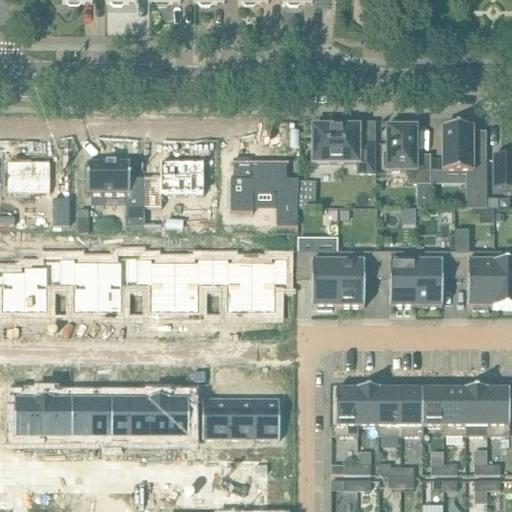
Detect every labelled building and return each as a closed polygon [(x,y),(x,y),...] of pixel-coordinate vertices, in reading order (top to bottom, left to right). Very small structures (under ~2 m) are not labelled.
[(405,174),(408,186),(408,187),(431,187),(430,158),(416,158),(416,130),(406,130),(406,125),(391,125),(391,130),(387,130),(387,156),(384,156),(384,169),(387,169),(387,174),(405,174)] [(315,132),(313,132),(312,168),(357,168),(357,179),(373,179),(374,148),(358,148),(358,132),(330,132),(330,128),(315,128),(315,132)] [(472,163),(472,131),(442,131),(442,176),(466,176),(466,212),(486,212),(486,163),(472,163)] [(511,158),(493,159),(493,193),(511,192),(511,158)] [(1,163),(1,195),(46,195),(46,163),(16,163),(16,161),(3,161),(3,163),(1,163)] [(86,165),(87,197),(88,197),(88,196),(125,196),(125,230),(143,230),(144,182),(129,182),(130,165),(128,165),(128,166),(88,166),(88,165),(86,165)] [(144,182),(143,211),(161,211),(161,199),(204,199),(204,166),(161,166),(161,182),(144,182)] [(230,182),(230,215),(253,215),(253,197),(276,197),(276,230),(296,230),(298,182),(287,182),(287,167),(288,167),(288,166),(249,166),(249,167),(251,167),(251,182),(230,182)] [(50,201),(50,228),(67,228),(67,201),(50,201)] [(454,256),(454,281),(467,281),(467,310),(473,311),(473,314),(488,314),(488,311),(493,311),(493,256),(468,256),(468,232),(454,232),(454,256)] [(511,255),(493,256),(493,311),(511,311),(511,255)] [(296,256),(296,281),(311,281),(311,310),(315,310),(315,314),(332,314),(332,311),(337,310),(337,256),(296,256)] [(337,256),(337,310),(364,311),(364,281),(376,281),(376,256),(337,256)] [(376,256),(376,281),(389,281),(389,310),(415,310),(415,256),(376,256)] [(415,256),(415,310),(442,310),(442,281),(454,281),(454,256),(415,256)] [(98,267),(97,316),(121,316),(122,289),(136,289),(136,264),(136,260),(120,260),(120,267),(98,267)] [(23,272),(23,276),(24,276),(24,316),(47,316),(47,290),(59,289),(59,264),(46,264),(46,272),(23,272)] [(59,264),(59,289),(73,289),(73,316),(97,316),(98,267),(75,267),(75,264),(59,264)] [(136,264),(136,289),(150,289),(150,316),(174,316),(174,267),(152,267),(152,264),(136,264)] [(174,267),(174,316),(198,316),(198,289),(213,289),(213,264),(197,264),(197,267),(174,267)] [(213,264),(213,289),(227,289),(227,316),(251,316),(251,267),(229,267),(228,264),(213,264)] [(251,267),(251,316),(275,316),(275,289),(287,289),(287,264),(273,264),(274,267),(251,267)] [(0,278),(0,289),(2,289),(2,316),(24,316),(24,276),(23,276),(2,276),(2,278),(0,278)] [(379,430),(379,393),(379,392),(356,392),(356,393),(356,430),(379,430)] [(487,440),(487,393),(487,392),(464,392),(464,393),(464,440),(487,440)] [(356,430),(356,393),(334,393),(334,440),(356,440),(356,430)] [(400,440),(400,393),(379,393),(379,430),(379,440),(400,440)] [(421,430),(421,393),(400,393),(400,440),(421,440),(421,430)] [(443,430),(443,393),(421,393),(421,430),(443,430)] [(464,440),(464,393),(443,393),(443,430),(443,440),(464,440)] [(509,393),(487,393),(487,440),(509,440),(509,393)] [(33,404),(33,442),(53,442),(53,403),(33,403),(33,404)] [(53,403),(53,442),(72,442),(72,404),(54,404),(54,403),(53,403)] [(130,404),(130,442),(150,442),(150,403),(148,403),(148,404),(130,404)] [(150,403),(150,442),(169,442),(169,403),(150,403)] [(169,403),(169,442),(189,442),(189,404),(169,404),(169,403)] [(14,404),(14,442),(33,442),(33,404),(14,404)] [(72,404),(72,442),(91,442),(91,404),(72,404)] [(91,404),(91,442),(111,442),(111,404),(91,404)] [(111,404),(111,442),(130,442),(130,404),(111,404)] [(202,404),(202,444),(227,444),(227,404),(202,404)] [(227,404),(227,444),(253,444),(253,404),(227,404)] [(253,404),(253,444),(279,444),(279,404),(253,404)] [(0,410),(0,423),(9,424),(9,411),(0,410)] [(0,423),(0,436),(9,437),(9,424),(0,423)] [(357,478),(357,468),(344,468),(344,478),(357,478)] [(370,468),(357,468),(357,478),(370,478),(370,468)] [(379,468),(379,479),(382,481),(387,481),(390,481),(390,468),(379,468)] [(443,478),(443,468),(430,468),(430,478),(443,478)] [(456,468),(443,468),(443,478),(456,478),(456,468)] [(487,478),(487,468),(474,468),(474,478),(487,478)] [(500,468),(487,468),(487,478),(500,478),(500,468)] [(125,470),(112,471),(112,481),(125,480),(125,470)] [(265,470),(265,483),(275,483),(275,470),(265,470)] [(35,471),(22,471),(22,481),(35,481),(35,471)] [(48,471),(35,471),(35,481),(48,481),(48,471)] [(73,471),(60,471),(60,481),(73,481),(73,471)] [(86,471),(73,471),(73,481),(86,481),(86,471)] [(112,471),(99,471),(99,481),(112,481),(112,471)] [(149,471),(136,471),(136,481),(149,481),(149,471)] [(162,471),(149,471),(149,481),(162,481),(162,471)] [(182,471),(169,471),(169,481),(182,481),(182,471)] [(413,471),(400,471),(400,481),(413,481),(413,471)] [(228,473),(215,473),(215,483),(228,483),(228,473)] [(241,473),(228,473),(228,483),(241,483),(241,473)] [(400,491),(400,481),(387,481),(387,491),(400,491)] [(413,491),(413,481),(400,481),(400,491),(413,491)] [(265,483),(265,496),(275,496),(275,483),(265,483)] [(357,494),(357,484),(344,484),(344,494),(357,494)] [(370,494),(370,484),(357,484),(357,494),(370,494)] [(443,494),(443,484),(430,484),(430,494),(443,494)] [(456,494),(456,484),(443,484),(443,494),(456,494)] [(487,494),(487,484),(474,484),(474,494),(487,494)] [(500,484),(487,484),(487,494),(500,494),(500,484)] [(196,489),(183,489),(183,499),(196,499),(196,489)] [(209,489),(196,489),(196,499),(209,499),(209,489)] [(238,489),(225,489),(225,499),(238,499),(238,489)] [(251,489),(238,489),(238,499),(251,499),(251,489)]
